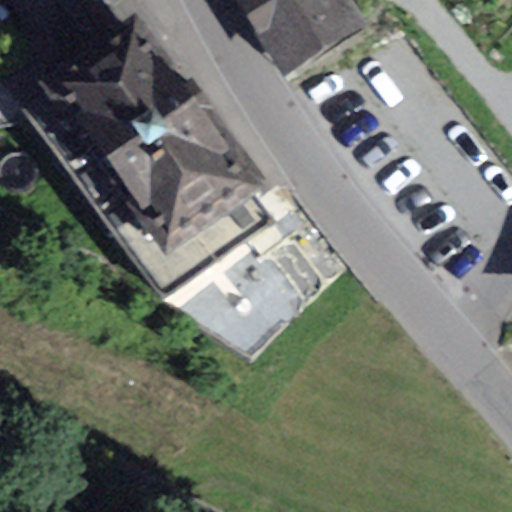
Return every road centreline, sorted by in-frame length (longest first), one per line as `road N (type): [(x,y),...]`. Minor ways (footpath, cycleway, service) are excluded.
road 1 (tertiary): [(460,354),(334,203),(213,0)]
road 2 (track): [(207,511),(0,377)]
